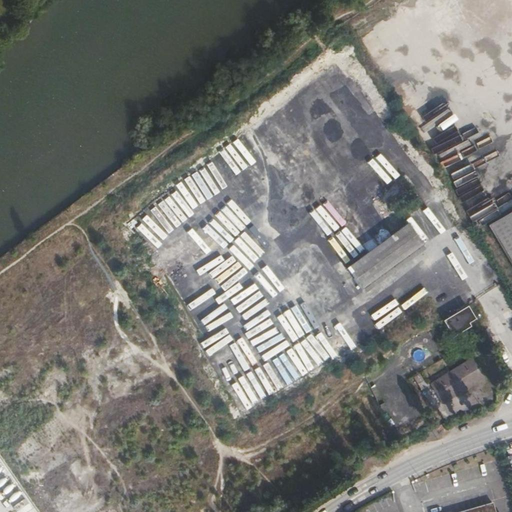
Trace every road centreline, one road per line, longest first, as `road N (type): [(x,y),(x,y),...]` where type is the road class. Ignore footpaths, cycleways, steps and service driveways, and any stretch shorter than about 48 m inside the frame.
road 1 (unknown): [(312,117),(217,181),(203,201),(202,227),(208,253),(257,337),(292,305),(321,238),(315,185)]
road 2 (unknown): [(511,108),(432,62),(405,65),(312,117)]
road 3 (unknown): [(460,244),(287,354)]
road 4 (tertiary): [(329,511),(391,475),(511,430)]
road 5 (unknown): [(431,193),(395,164),(315,185)]
